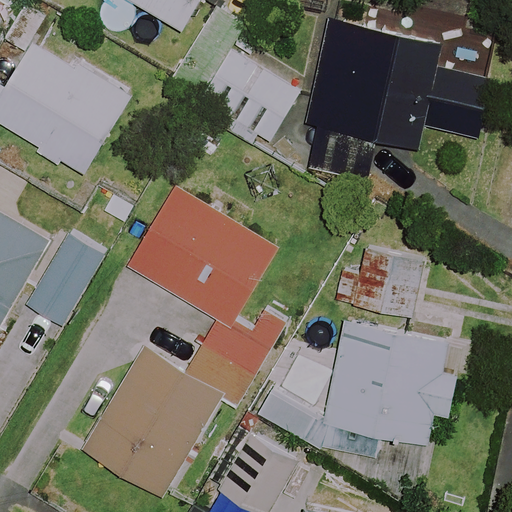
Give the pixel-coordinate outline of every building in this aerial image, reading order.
[(202,0),(140,0),(187,27),(202,0)] [(337,19),(314,124),(321,125),(313,165),(370,177),(379,136),(424,146),(429,126),(482,138),(495,77),(440,65),(445,42),(337,19)] [(134,92),(38,41),(13,87),(0,80),(0,117),(93,168),(134,92)] [(307,93),(232,47),(202,95),(220,106),(214,116),(257,142),(264,132),(277,140),(307,93)] [(134,263),(222,315),(192,365),(248,399),(292,326),(270,313),(260,329),(238,316),(281,244),(181,184),(134,263)] [(0,353),(29,301),(70,323),(115,240),(75,218),(66,233),(0,196),(0,353)] [(350,236),(334,290),(414,314),(430,260),(350,236)] [(262,409),(324,447),(381,456),(383,434),(431,445),(438,415),(457,420),(467,378),(453,375),(461,340),(351,315),(329,407),(281,377),(262,409)] [(224,390),(151,347),(92,448),(165,490),(224,390)] [(273,511),(303,455),(251,429),(221,488),(268,511),(273,511)]
